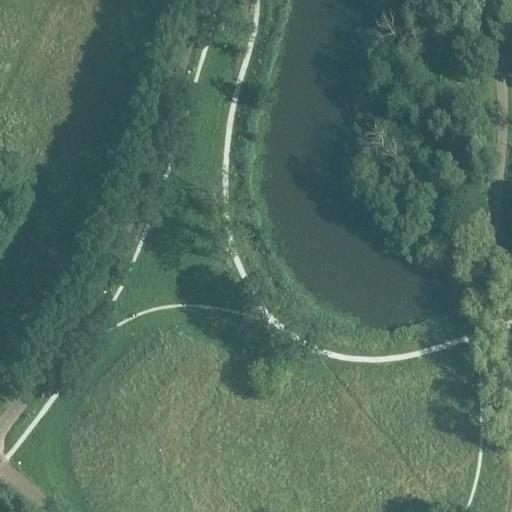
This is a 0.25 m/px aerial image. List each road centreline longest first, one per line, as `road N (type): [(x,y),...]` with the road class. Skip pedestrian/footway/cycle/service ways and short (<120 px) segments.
road 1 (unknown): [(187,0),(154,101),(0,387)]
road 2 (unclassified): [(511,394),(492,247),(504,113),(495,0)]
